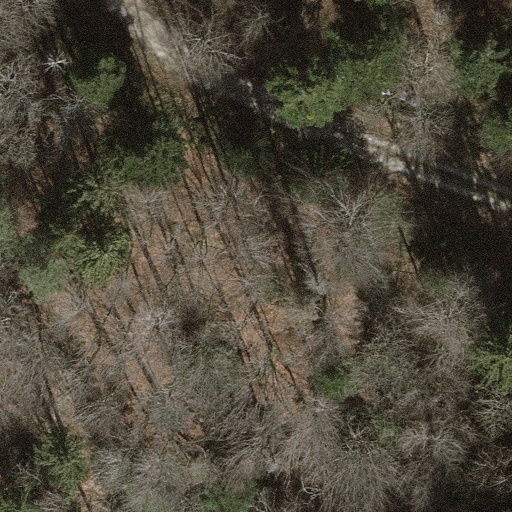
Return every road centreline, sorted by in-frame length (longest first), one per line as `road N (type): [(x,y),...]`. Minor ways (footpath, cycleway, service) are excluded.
road 1 (track): [(511,202),(195,64),(120,0)]
road 2 (track): [(253,92),(335,0)]
